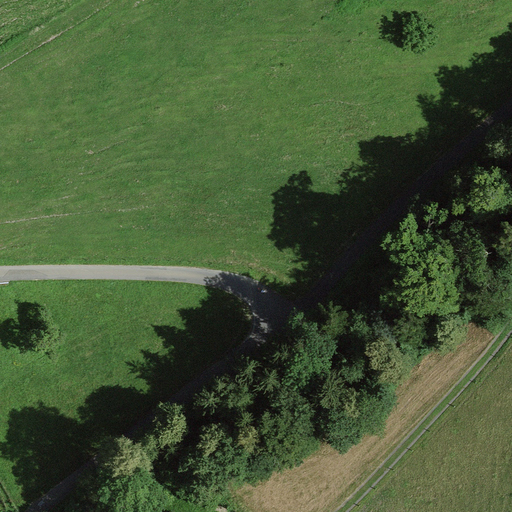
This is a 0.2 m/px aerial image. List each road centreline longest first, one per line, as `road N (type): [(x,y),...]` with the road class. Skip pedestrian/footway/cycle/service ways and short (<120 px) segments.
road 1 (residential): [(33,511),(307,306),(511,109)]
road 2 (unknown): [(344,511),(511,327)]
